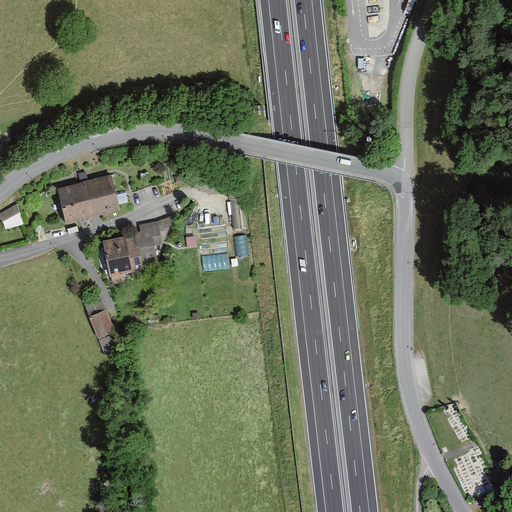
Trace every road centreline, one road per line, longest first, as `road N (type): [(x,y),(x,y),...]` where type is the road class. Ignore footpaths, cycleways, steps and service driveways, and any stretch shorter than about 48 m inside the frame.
road 1 (motorway): [(277,0),(335,511)]
road 2 (motorway): [(360,511),(303,0)]
road 3 (residential): [(0,190),(76,145),(171,130),(388,173),(404,184)]
road 4 (residential): [(404,184),(408,387),(426,444),(462,511)]
road 5 (residential): [(0,259),(189,189)]
road 6 (unclassified): [(404,184),(410,73),(433,0)]
